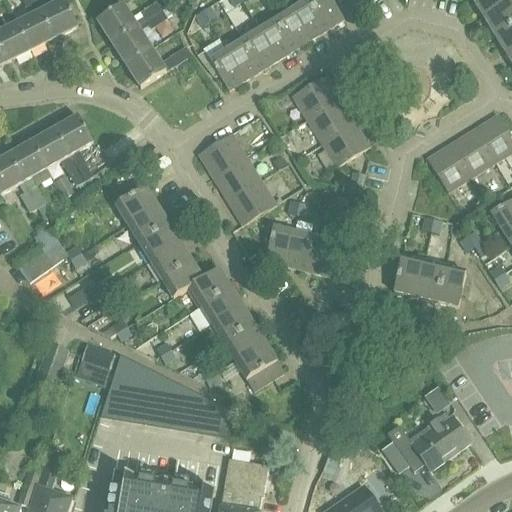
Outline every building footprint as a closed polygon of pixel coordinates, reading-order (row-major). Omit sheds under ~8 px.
[(36,5),(33,0),(21,0),(27,10),(36,5)] [(228,0),(234,10),(243,5),(239,0),(228,0)] [(311,0),(309,2),(328,32),(345,22),(331,0),(311,0)] [(511,0),(475,0),(473,2),(484,20),(511,3),(511,0)] [(40,14),(54,42),(79,30),(64,2),(50,9),(40,14)] [(293,12),(311,43),(328,32),(309,2),(293,12)] [(511,3),(484,20),(496,39),(511,28),(511,3)] [(147,23),(163,13),(158,5),(140,15),(141,16),(133,20),(124,6),(97,23),(112,46),(138,29),(147,23)] [(204,14),(210,25),(218,20),(212,9),(204,14)] [(276,22),(295,53),(311,43),(293,12),(276,22)] [(147,23),(152,32),(168,21),(163,13),(147,23)] [(31,54),(54,42),(40,14),(31,19),(17,26),(31,54)] [(196,18),(202,29),(210,25),(204,14),(196,18)] [(260,32),(279,63),(295,53),(276,22),(260,32)] [(0,50),(8,66),(31,54),(17,26),(2,33),(0,34),(0,50)] [(511,28),(496,39),(507,57),(511,54),(511,28)] [(138,29),(112,46),(126,68),(153,51),(141,34),(138,29)] [(244,42),(263,73),(279,63),(260,32),(244,42)] [(227,52),(246,83),(263,73),(244,42),(227,52)] [(126,68),(141,91),(167,74),(193,59),(188,51),(163,67),(153,51),(126,68)] [(210,63),(229,93),(246,83),(227,52),(210,63)] [(293,99),(308,123),(342,102),(327,78),(293,99)] [(308,123),(322,146),(356,125),(342,102),(308,123)] [(511,170),(511,139),(499,117),(475,132),(496,166),(505,160),(511,170)] [(78,119),(57,131),(86,184),(94,179),(80,154),(94,146),(78,119)] [(322,146),(337,170),(371,150),(356,125),(322,146)] [(57,131),(33,144),(48,172),(62,164),(77,189),(86,184),(57,131)] [(451,147),(472,180),(496,166),(475,132),(451,147)] [(199,157),(214,181),(248,160),(233,136),(199,157)] [(39,210),(48,206),(34,180),(48,172),(33,144),(10,158),(25,185),(30,194),(39,210)] [(427,162),(448,195),(472,180),(451,147),(427,162)] [(25,185),(10,158),(0,163),(0,195),(1,198),(20,188),(25,185)] [(279,170),(286,166),(282,158),(274,163),(279,170)] [(214,181),(229,205),(262,184),(248,160),(214,181)] [(348,195),(361,199),(366,177),(353,174),(348,195)] [(55,186),(64,202),(75,195),(66,179),(55,186)] [(229,205),(244,229),(277,208),(262,184),(229,205)] [(117,207),(128,226),(159,207),(147,188),(117,207)] [(39,210),(30,194),(21,198),(30,215),(39,210)] [(328,210),(338,213),(341,200),(332,198),(328,210)] [(338,213),(347,215),(350,202),(341,200),(338,213)] [(502,232),(511,225),(511,202),(491,215),(502,232)] [(287,216),(297,218),(300,206),(290,203),(287,216)] [(309,208),(300,206),(297,218),(306,221),(309,208)] [(139,245),(170,226),(159,207),(128,226),(139,245)] [(423,230),(432,232),(434,222),(425,220),(423,230)] [(434,222),(432,232),(441,234),(443,224),(434,222)] [(511,248),(511,225),(502,232),(511,248)] [(139,245),(151,263),(181,244),(170,226),(139,245)] [(266,264),(285,269),(293,234),(274,230),(266,264)] [(56,270),(53,266),(67,255),(52,232),(34,245),(42,256),(20,272),(30,287),(56,270)] [(475,250),(483,244),(476,233),(467,238),(475,250)] [(285,269),(305,274),(313,239),(293,234),(285,269)] [(466,255),(475,250),(467,238),(459,244),(466,255)] [(305,274),(324,278),(332,243),(313,239),(305,274)] [(324,278),(342,282),(350,248),(332,243),(324,278)] [(151,263),(162,281),(193,263),(181,244),(151,263)] [(490,256),(483,244),(475,250),(482,261),(490,256)] [(76,271),(87,265),(79,251),(67,258),(76,271)] [(394,295),(416,300),(425,265),(403,260),(394,295)] [(174,301),(190,290),(204,281),(193,263),(162,281),(174,301)] [(416,300),(438,305),(447,270),(425,265),(416,300)] [(490,274),(494,282),(506,276),(501,268),(490,274)] [(438,305),(459,310),(467,275),(447,270),(438,305)] [(190,290),(201,309),(232,290),(220,271),(204,281),(190,290)] [(494,282),(499,290),(511,284),(506,276),(494,282)] [(99,297),(104,294),(100,287),(90,293),(95,300),(99,297)] [(201,309),(212,327),(243,308),(232,290),(201,309)] [(108,301),(104,294),(99,297),(95,300),(99,307),(108,301)] [(254,327),(243,308),(212,327),(223,345),(254,327)] [(102,336),(110,340),(127,329),(123,322),(102,336)] [(223,345),(235,364),(265,345),(254,327),(223,345)] [(118,338),(122,345),(133,338),(127,329),(110,340),(113,341),(118,338)] [(396,345),(402,358),(423,348),(417,335),(396,345)] [(156,352),(161,359),(172,353),(167,345),(156,352)] [(235,364),(253,394),(284,375),(265,345),(235,364)] [(35,386),(58,392),(62,378),(70,354),(49,347),(35,386)] [(111,373),(116,357),(88,348),(83,363),(111,373)] [(161,359),(167,367),(177,361),(172,353),(161,359)] [(205,382),(216,375),(212,368),(201,375),(205,382)] [(205,382),(210,390),(221,384),(216,375),(205,382)] [(439,394),(427,402),(434,411),(445,403),(439,394)] [(388,437),(415,475),(426,467),(430,473),(470,446),(452,420),(451,421),(448,416),(409,442),(400,428),(388,437)] [(339,469),(345,453),(333,449),(328,464),(339,469)] [(68,511),(73,501),(52,494),(63,463),(48,458),(45,469),(41,480),(30,511),(68,511)] [(224,495),(222,510),(230,511),(234,511),(259,511),(261,502),(262,502),(268,470),(248,466),(234,464),(229,463),(224,495)] [(18,506),(30,511),(41,480),(29,476),(25,488),(25,487),(18,506)] [(210,511),(213,493),(193,490),(193,492),(170,488),(170,486),(158,484),(158,486),(135,483),(135,481),(115,478),(109,511),(210,511)] [(382,511),(364,486),(326,511),(382,511)]
